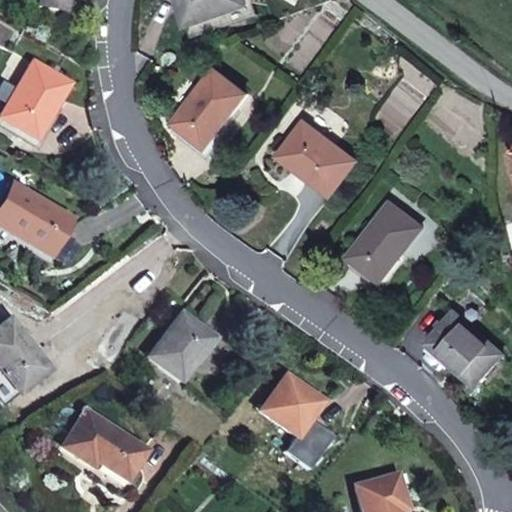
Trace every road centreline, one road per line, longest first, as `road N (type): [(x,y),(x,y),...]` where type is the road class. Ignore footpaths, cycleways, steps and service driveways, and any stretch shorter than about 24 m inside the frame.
road 1 (residential): [(498,501),(464,439),(417,390),(260,274),(162,187),(129,138),(120,86),(126,0)]
road 2 (unknown): [(60,333),(130,291),(196,223)]
road 3 (unclassified): [(511,99),(367,0)]
